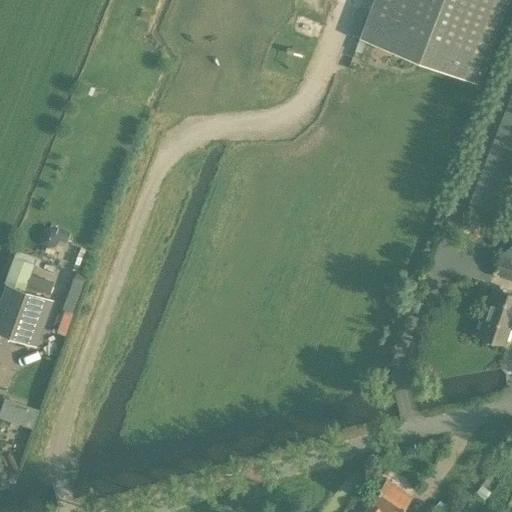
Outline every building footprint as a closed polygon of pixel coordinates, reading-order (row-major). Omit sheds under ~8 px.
[(374,0),(361,36),(476,80),(507,0),(374,0)] [(511,83),(481,170),(502,177),(511,149),(511,83)] [(86,84),(83,91),(91,94),(94,87),(86,84)] [(52,229),(50,228),(48,228),(46,229),(45,229),(43,230),(42,232),(41,233),(40,235),(40,237),(41,239),(42,241),(43,243),(45,244),(46,244),(48,245),(51,245),(53,244),(55,242),(56,240),(57,238),(57,237),(57,236),(57,235),(57,234),(56,233),(55,231),(53,229),(52,229)] [(58,228),(56,233),(57,234),(57,235),(57,236),(57,237),(57,238),(67,242),(70,232),(58,228)] [(16,251),(14,257),(34,265),(37,266),(39,260),(16,251)] [(511,257),(500,254),(494,273),(511,278),(511,257)] [(14,257),(5,281),(10,283),(25,289),(31,273),(34,265),(14,257)] [(74,275),(63,307),(65,308),(73,311),(85,279),(74,275)] [(0,332),(30,344),(47,297),(25,289),(10,283),(0,310),(0,332)] [(511,293),(493,288),(478,335),(505,344),(511,320),(511,293)] [(65,335),(73,311),(65,308),(56,332),(65,335)] [(0,412),(0,414),(12,419),(19,401),(6,396),(0,412)] [(363,511),(362,511),(399,511),(411,496),(386,478),(371,498),(373,499),(364,511),(363,511)] [(476,492),(484,498),(489,492),(481,485),(476,492)] [(433,508),(437,511),(448,511),(450,510),(439,501),(433,508)]
